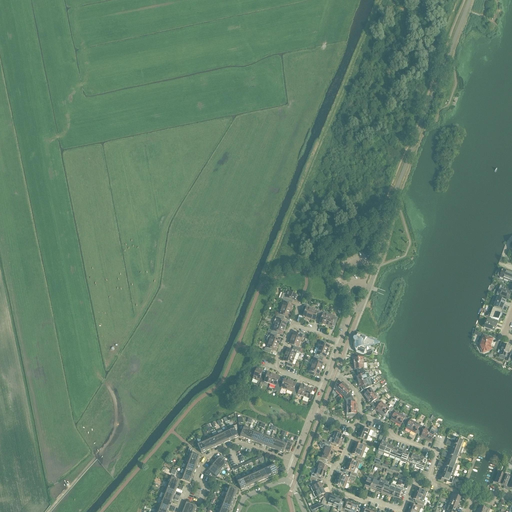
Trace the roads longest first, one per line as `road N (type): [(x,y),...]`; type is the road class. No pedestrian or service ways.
road 1 (unknown): [(466,0),(372,227)]
road 2 (residential): [(428,480),(411,487),(401,511),(330,488),(354,428)]
